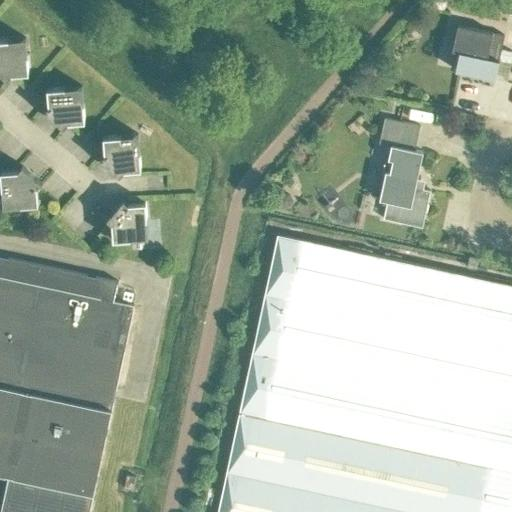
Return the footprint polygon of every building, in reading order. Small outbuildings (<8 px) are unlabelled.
[(459,51),(455,69),(494,78),(504,34),(457,24),(452,49),(459,51)] [(0,72),(7,79),(11,73),(28,72),(26,37),(0,38),(0,72)] [(43,110),(63,127),(67,122),(85,120),(82,85),(47,88),(48,105),(43,110)] [(387,200),(383,217),(422,226),(430,189),(422,187),(423,183),(420,179),(416,179),(422,150),(415,149),(420,124),(384,117),(379,142),(391,145),(379,198),(387,200)] [(100,158),(119,175),(124,170),(141,168),(138,133),(103,136),(104,153),(100,158)] [(0,170),(0,171),(3,206),(38,203),(37,186),(41,181),(22,164),(17,169),(0,170)] [(111,222),(113,239),(148,236),(145,201),(128,202),(123,198),(106,218),(111,222)] [(511,511),(511,283),(303,239),(277,233),(217,511),(511,511)] [(0,472),(8,474),(0,511),(88,511),(134,304),(113,299),(118,280),(0,254),(0,472)] [(475,268),(477,258),(469,256),(467,267),(475,268)] [(124,487),(133,489),(135,476),(127,474),(124,487)]
